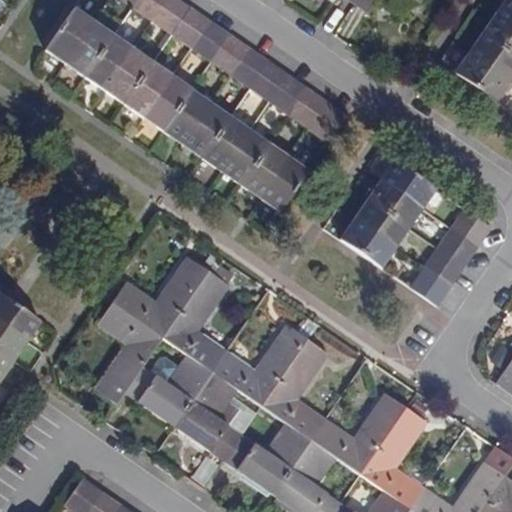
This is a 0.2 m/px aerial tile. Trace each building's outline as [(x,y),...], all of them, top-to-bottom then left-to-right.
[(137,0),(133,7),(152,21),(165,0),(137,0)] [(165,0),(152,21),(172,34),(190,7),(179,0),(165,0)] [(376,0),(357,0),(353,6),(367,15),(376,0)] [(511,0),(502,0),(493,14),(511,27),(511,0)] [(172,34),(192,49),(211,22),(190,7),(172,34)] [(44,52),(63,65),(93,22),(74,9),(44,52)] [(511,27),(493,14),(480,33),(511,56),(511,27)] [(63,65),(83,79),(113,36),(93,22),(63,65)] [(192,49),(210,61),(229,34),(211,22),(192,49)] [(511,56),(480,33),(466,52),(509,82),(511,78),(511,56)] [(210,61),(230,75),(248,48),(229,34),(210,61)] [(83,79),(102,92),(132,49),(113,36),(83,79)] [(230,75),(249,88),(268,62),(248,48),(230,75)] [(102,92),(122,105),(152,63),(132,49),(102,92)] [(466,52),(452,73),(495,103),(509,82),(466,52)] [(249,88),(269,102),(288,75),(268,62),(249,88)] [(122,105),(143,120),(173,77),(152,63),(122,105)] [(269,102),(288,115),(306,88),(288,75),(269,102)] [(143,120),(161,133),(191,90),(173,77),(143,120)] [(288,115),(308,129),(327,102),(315,94),(306,88),(288,115)] [(161,133),(180,146),(210,103),(191,90),(161,133)] [(308,129),(328,142),(346,116),(327,102),(308,129)] [(180,146),(200,159),(230,117),(210,103),(180,146)] [(200,159),(220,173),(250,131),(230,117),(200,159)] [(220,173),(239,186),(268,144),(250,131),(220,173)] [(239,186),(259,200),(288,158),(268,144),(239,186)] [(259,200),(279,214),(284,206),(308,171),(288,158),(259,200)] [(391,160),(379,179),(423,209),(435,190),(391,160)] [(379,179),(365,200),(408,229),(423,209),(379,179)] [(365,200),(352,219),(395,249),(408,229),(365,200)] [(449,227),(477,246),(489,228),(461,209),(449,227)] [(352,219),(338,240),(381,269),(395,249),(352,219)] [(435,248),(463,267),(477,246),(449,227),(435,248)] [(422,267),(450,287),(463,267),(435,248),(422,267)] [(125,282),(110,304),(160,339),(206,273),(184,258),(153,302),(125,282)] [(408,288),(436,307),(450,287),(422,267),(408,288)] [(227,287),(206,273),(160,339),(184,355),(210,373),(227,350),(197,331),(227,287)] [(0,294),(0,322),(26,341),(39,322),(0,294)] [(91,391),(113,406),(121,394),(140,367),(160,339),(110,304),(95,326),(122,345),(91,391)] [(0,322),(0,353),(12,362),(26,341),(0,322)] [(252,369),(227,350),(210,373),(236,391),(260,407),(305,341),(283,326),(252,369)] [(327,356),(305,341),(260,407),(283,423),(309,441),(324,419),(297,401),(327,356)] [(0,353),(0,378),(12,362),(0,353)] [(165,384),(140,367),(121,394),(172,429),(210,373),(184,355),(165,384)] [(511,360),(495,386),(507,395),(511,388),(511,360)] [(217,420),(236,391),(210,373),(172,429),(222,463),(241,435),(217,420)] [(352,438),(324,419),(309,441),(334,459),(358,475),(404,409),(383,395),(352,438)] [(426,424),(404,409),(358,475),(382,492),(408,510),(424,488),(396,469),(426,424)] [(222,463),(271,497),(309,441),(283,423),(264,452),(241,435),(222,463)] [(315,487),(334,459),(309,441),(271,497),(292,511),(332,511),(339,503),(315,487)] [(450,506),(424,488),(408,510),(411,511),(478,511),(503,477),(481,462),(450,506)] [(511,511),(511,483),(503,477),(478,511),(511,511)] [(62,506),(70,511),(89,511),(102,493),(81,479),(62,506)] [(367,511),(352,511),(339,503),(332,511),(406,511),(408,510),(382,492),(367,511)] [(89,511),(117,511),(122,507),(102,493),(89,511)]
